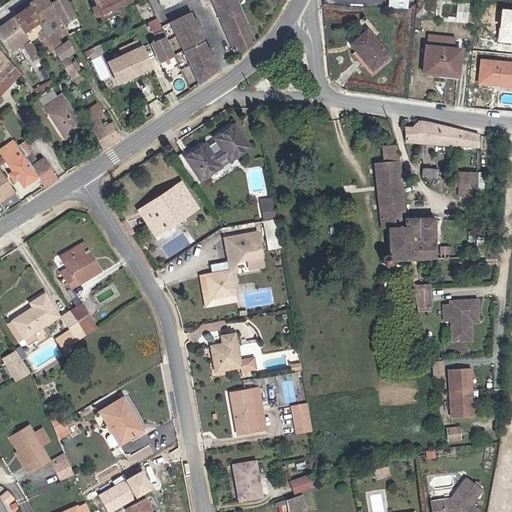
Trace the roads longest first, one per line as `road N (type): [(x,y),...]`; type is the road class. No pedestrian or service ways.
road 1 (residential): [(203,511),(167,319),(79,178)]
road 2 (unclassified): [(322,98),(511,123)]
road 3 (secondary): [(79,178),(219,89)]
